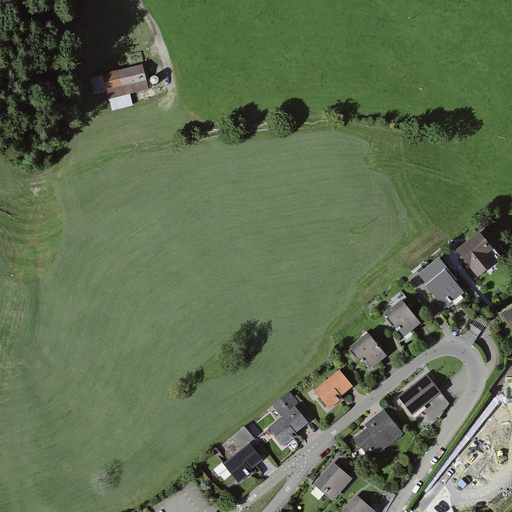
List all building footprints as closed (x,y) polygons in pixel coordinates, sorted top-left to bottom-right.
[(111,110),(133,105),(130,95),(152,90),(146,65),(92,79),(96,94),(107,91),(111,110)] [(478,233),(457,251),(462,256),(459,259),(463,265),(466,262),(478,276),(493,263),(483,250),(488,245),(478,233)] [(439,259),(419,275),(432,290),(431,291),(443,306),(454,296),(461,304),(463,305),(465,299),(459,292),(452,284),(456,281),(439,259)] [(398,303),(385,314),(388,317),(386,318),(390,323),(392,322),(397,328),(395,329),(397,331),(399,330),(402,334),(418,320),(403,302),(407,298),(401,291),(393,297),(398,303)] [(368,333),(350,347),(362,362),(363,361),(368,367),(384,353),(368,333)] [(340,370),(314,391),(327,406),(336,399),(338,401),(340,400),(338,398),(353,386),(340,370)] [(427,378),(425,376),(398,397),(412,414),(409,417),(425,429),(440,418),(449,404),(440,392),(441,392),(428,377),(427,378)] [(299,404),(289,392),(274,405),(283,416),(269,427),(282,443),(307,423),(295,407),(299,404)] [(400,430),(384,410),(376,416),(378,419),(354,439),(361,447),(365,445),(373,454),(385,444),(384,443),(400,430)] [(246,447),(224,464),(223,463),(214,469),(220,476),(221,476),(224,479),(231,474),(236,480),(246,472),(247,474),(249,473),(247,471),(262,459),(252,448),(258,443),(244,426),(232,435),(238,442),(241,440),(246,447)] [(226,460),(241,448),(232,436),(216,449),(226,460)] [(351,477),(335,463),(315,485),(324,493),(327,491),(334,497),(351,477)] [(476,502),(489,495),(481,483),(469,490),(476,502)] [(371,511),(374,510),(357,496),(343,511),(371,511)]
